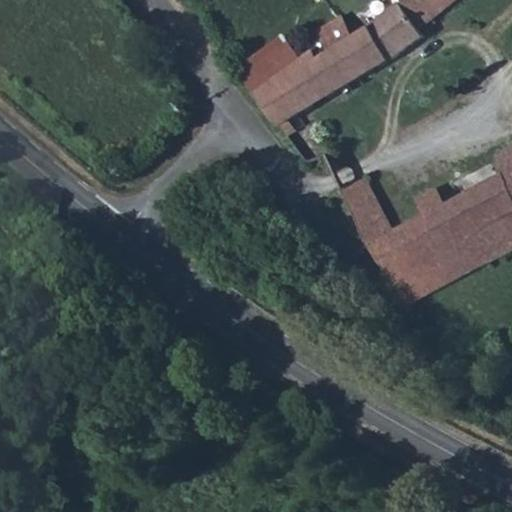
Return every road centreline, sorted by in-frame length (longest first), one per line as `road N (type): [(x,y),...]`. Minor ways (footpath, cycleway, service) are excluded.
road 1 (secondary): [(122,233),(335,389),(511,485)]
road 2 (unclassified): [(227,116),(390,321)]
road 3 (secondary): [(0,130),(122,233)]
road 4 (unclassified): [(122,233),(227,116)]
road 5 (unclassified): [(145,0),(227,116)]
